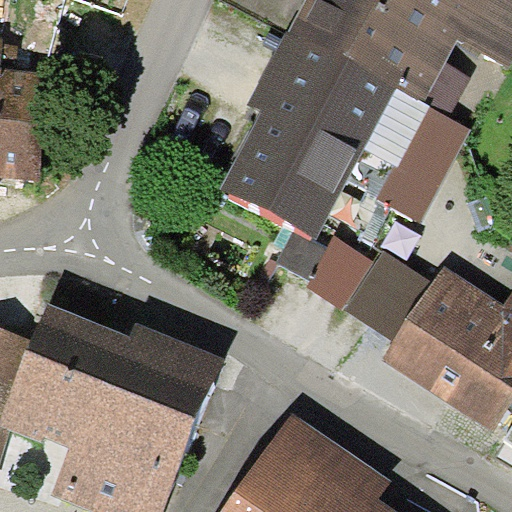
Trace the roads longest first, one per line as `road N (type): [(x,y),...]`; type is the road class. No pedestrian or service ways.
road 1 (residential): [(77,245),(511,511)]
road 2 (residential): [(77,245),(173,0)]
